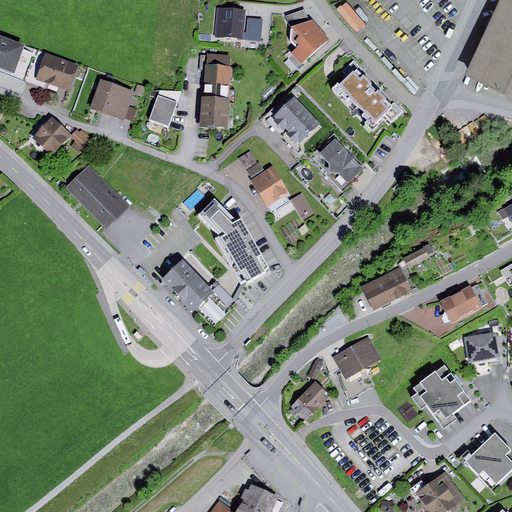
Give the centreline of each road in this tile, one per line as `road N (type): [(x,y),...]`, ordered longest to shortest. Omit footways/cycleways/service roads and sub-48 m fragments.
road 1 (residential): [(296,277),(248,201),(208,169),(0,90)]
road 2 (residential): [(248,415),(329,340),(511,248)]
road 3 (primary): [(0,158),(205,370)]
road 4 (residential): [(511,415),(492,414),(435,455),(380,412),(320,423),(285,450)]
road 5 (track): [(28,511),(205,370)]
road 6 (residential): [(424,116),(412,142),(296,277)]
road 7 (residential): [(424,116),(319,0)]
road 8 (residential): [(296,277),(205,370)]
road 9 (residential): [(479,0),(424,116)]
road 10 (track): [(181,511),(237,457),(248,415)]
